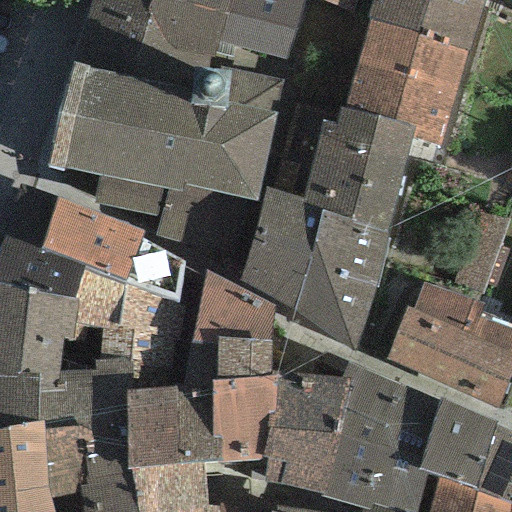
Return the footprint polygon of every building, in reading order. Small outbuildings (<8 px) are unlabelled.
[(92,0),(73,62),(188,88),(192,67),(208,69),(219,41),(284,60),(302,0),(92,0)] [(355,0),(318,0),(351,10),(355,0)] [(465,52),(481,0),(373,0),(368,20),(465,52)] [(440,148),(465,52),(368,20),(343,109),(416,127),(411,139),(440,148)] [(208,69),(192,67),(188,88),(73,62),(47,166),(98,175),(91,202),(162,217),(156,238),(244,257),(256,203),(260,185),(282,81),(218,65),(219,71),(208,69)] [(411,139),(416,127),(343,109),(337,108),(333,126),(322,122),(304,201),(302,207),(319,212),(385,231),(411,139)] [(272,314),(290,324),(319,212),(302,207),(304,201),(260,185),(256,203),(244,257),(236,287),(272,305),(272,314)] [(141,232),(56,200),(39,249),(85,267),(173,300),(182,263),(136,239),(141,232)] [(482,292),(507,218),(479,209),(454,283),(482,292)] [(355,351),(385,231),(319,212),(290,324),(355,351)] [(39,249),(0,236),(0,286),(77,303),(72,326),(131,334),(178,340),(186,307),(173,300),(85,267),(39,249)] [(270,325),(272,314),(272,305),(236,287),(226,282),(204,270),(188,342),(218,347),(214,380),(270,377),(269,342),(270,325)] [(410,309),(404,307),(382,358),(496,406),(511,368),(511,355),(510,355),(511,349),(511,329),(478,315),(481,308),(421,282),(410,309)] [(178,340),(131,334),(72,326),(77,303),(0,286),(0,428),(42,422),(42,428),(125,423),(128,390),(173,388),(178,340)] [(438,401),(346,363),(338,378),(348,379),(335,434),(418,462),(438,401)] [(278,375),(270,377),(214,380),(210,381),(210,438),(220,437),(220,462),(260,462),(264,428),(266,415),(273,415),(278,375)] [(338,378),(278,375),(273,415),(266,415),(264,428),(260,462),(268,462),(263,481),(322,496),(335,434),(348,379),(338,378)] [(210,381),(173,388),(128,390),(125,423),(126,469),(131,469),(204,464),(220,462),(220,437),(210,438),(210,381)] [(494,424),(495,422),(438,401),(418,462),(416,469),(437,476),(475,490),(494,424)] [(42,428),(42,422),(0,428),(0,511),(52,511),(52,510),(42,428)] [(126,469),(125,423),(42,428),(52,510),(52,511),(134,511),(134,502),(131,469),(126,469)] [(511,432),(494,424),(475,490),(511,504),(511,432)] [(418,462),(335,434),(322,496),(361,507),(359,511),(426,511),(437,476),(416,469),(418,462)] [(205,497),(204,464),(131,469),(134,502),(134,511),(217,511),(218,507),(207,508),(205,497)] [(511,511),(511,504),(475,490),(437,476),(426,511),(511,511)] [(269,511),(271,505),(220,501),(218,507),(217,511),(269,511)]
